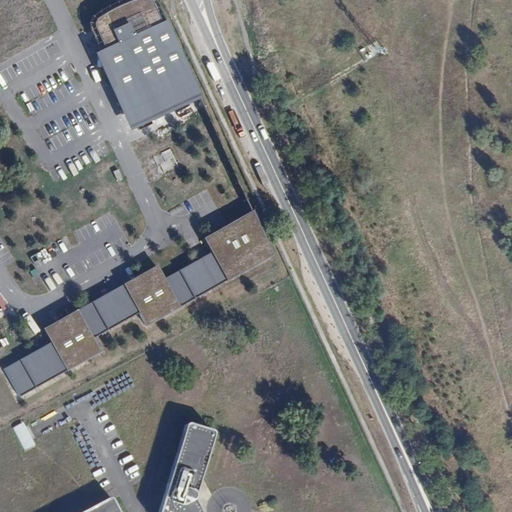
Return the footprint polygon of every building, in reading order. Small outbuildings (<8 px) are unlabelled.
[(90,51),(121,131),(195,102),(163,19),(154,23),(145,0),(136,0),(87,19),(99,48),(90,51)] [(165,163),(160,165),(163,173),(176,169),(169,149),(161,152),(165,163)] [(140,323),(272,261),(250,213),(198,237),(207,256),(159,278),(155,270),(37,325),(46,346),(1,367),(15,395),(99,356),(90,337),(136,315),(140,323)] [(200,511),(191,493),(210,433),(208,428),(187,420),(181,424),(152,511),(167,511),(168,511),(200,511)] [(22,422),(13,427),(23,450),(33,446),(22,422)] [(103,494),(67,511),(120,511),(113,497),(103,494)]
